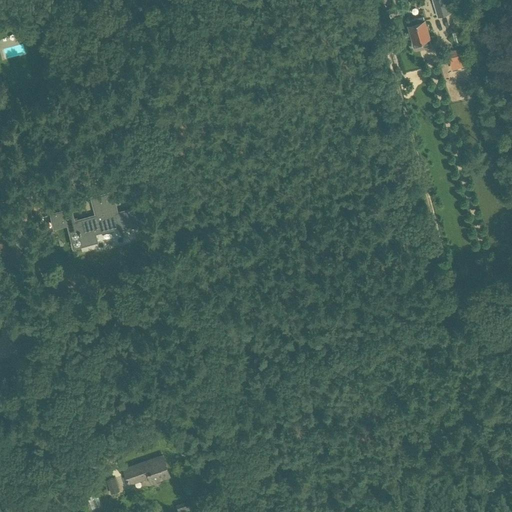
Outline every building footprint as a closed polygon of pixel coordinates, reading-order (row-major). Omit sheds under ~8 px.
[(447,0),(431,0),(434,6),(438,5),(440,11),(449,7),(448,1),(447,0)] [(423,17),(407,21),(408,25),(413,42),(429,38),(424,20),(423,17)] [(420,49),(426,48),(426,51),(437,50),(437,41),(419,42),(420,49)] [(462,48),(447,53),(449,62),(464,57),(462,48)] [(70,209),(51,214),(54,228),(68,224),(74,247),(97,241),(95,233),(120,226),(120,229),(136,225),(132,210),(117,214),(111,193),(92,199),(97,215),(73,222),(70,209)] [(18,226),(4,233),(7,240),(21,232),(18,226)] [(1,250),(8,264),(15,261),(7,247),(1,250)] [(14,292),(7,296),(11,303),(18,299),(14,292)] [(163,456),(123,469),(128,484),(149,477),(151,483),(170,476),(163,456)] [(115,477),(107,480),(111,494),(119,491),(115,477)] [(97,495),(86,499),(89,510),(101,506),(97,495)]
